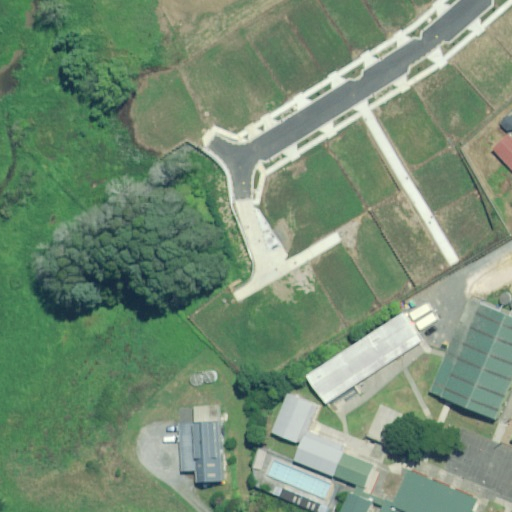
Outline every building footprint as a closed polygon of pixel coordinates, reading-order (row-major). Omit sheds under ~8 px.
[(511,70),(511,0),(431,0),(501,80),(511,70)] [(511,136),(497,150),(511,166),(511,136)] [(511,382),(511,319),(464,299),(420,397),(491,428),(511,382)] [(423,337),(400,306),(304,377),(327,408),(423,337)] [(210,382),(211,381),(212,379),(212,378),(212,376),(211,374),(210,373),(208,372),(206,372),(205,372),(203,373),(202,375),(201,376),(201,378),(202,380),(203,381),(204,382),(206,383),(208,383),(210,382)] [(197,385),(198,384),(199,382),(200,380),(199,379),(199,377),(197,376),(196,375),(194,375),(192,375),(191,376),(189,378),(189,379),(189,381),(189,383),(190,384),(192,385),(194,386),(195,386),(197,385)] [(317,404),(282,393),(268,434),(296,443),(305,442),(317,404)] [(401,415),(381,406),(367,435),(387,445),(401,415)] [(197,408),(197,425),(183,425),(184,472),(199,472),(199,483),(225,482),(224,424),(221,424),(221,407),(197,408)] [(339,454),(305,442),(296,443),(289,462),(330,477),(339,454)] [(374,467),(339,454),(330,477),(364,491),(374,467)] [(482,497),(409,466),(394,501),(386,498),(379,511),(405,511),(406,511),(407,511),(476,511),(482,497)] [(362,511),(368,499),(346,491),(337,511),(362,511)]
